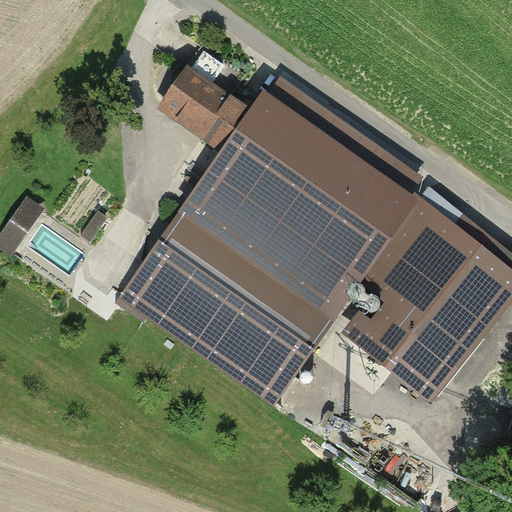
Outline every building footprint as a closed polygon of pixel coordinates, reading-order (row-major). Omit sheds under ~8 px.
[(248,104),(197,70),(167,113),(218,148),(248,104)] [(265,104),(188,215),(283,280),(320,227),(360,170),(265,104)] [(392,192),(360,170),(320,227),(352,249),(392,192)] [(51,214),(28,198),(0,237),(0,244),(20,258),(51,214)] [(511,323),(511,267),(427,200),(368,274),(481,363),(511,323)] [(283,280),(188,215),(129,300),(292,412),(351,327),(283,280)]
